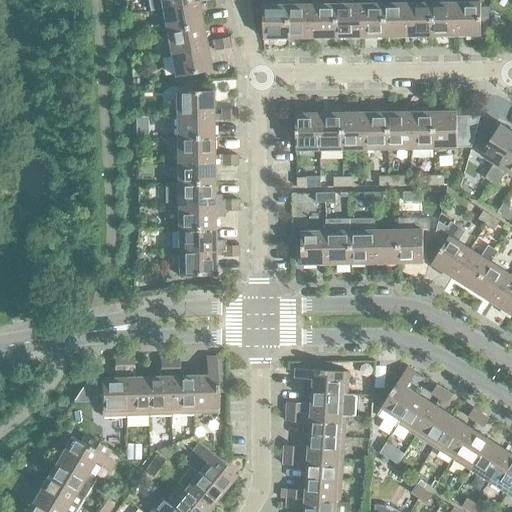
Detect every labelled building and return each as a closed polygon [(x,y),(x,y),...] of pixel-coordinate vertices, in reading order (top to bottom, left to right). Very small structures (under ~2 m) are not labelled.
[(161,8),(197,2),(205,0),(206,5),(214,4),(213,0),(147,0),(149,11),(161,8)] [(161,8),(165,31),(201,24),(197,2),(161,8)] [(432,3),(432,35),(456,35),(456,2),(432,3)] [(456,2),(456,35),(481,35),(480,2),(456,2)] [(360,4),(360,36),(384,36),(384,3),(360,4)] [(384,3),(384,36),(408,36),(408,3),(384,3)] [(408,3),(408,36),(432,35),(432,3),(408,3)] [(288,5),(288,38),(312,37),(312,4),(288,5)] [(312,4),(312,37),(336,37),(336,4),(312,4)] [(336,4),(336,37),(360,36),(360,4),(336,4)] [(288,38),(288,5),(263,5),(263,38),(288,38)] [(165,31),(169,53),(205,46),(201,24),(165,31)] [(220,38),(222,48),(230,47),(228,37),(220,38)] [(215,50),(222,48),(220,38),(213,40),(215,50)] [(209,70),(205,46),(169,53),(174,76),(209,70)] [(175,91),(175,115),(212,114),(211,91),(175,91)] [(436,111),(433,111),(434,148),(457,147),(457,111),(446,111),(446,109),(436,110),(436,111)] [(365,112),(365,149),(388,148),(388,112),(385,112),(385,110),(375,111),(375,112),(365,112)] [(411,148),(410,112),(400,112),(400,110),(390,110),(390,112),(388,112),(388,148),(411,148)] [(420,112),(410,112),(411,148),(434,148),(433,111),(430,111),(430,110),(420,110),(420,112)] [(320,149),(319,113),(309,113),(309,111),(299,112),(299,113),(296,113),(296,150),(320,149)] [(329,113),(319,113),(320,149),(342,149),(342,113),(339,113),(339,111),(329,111),(329,113)] [(342,113),(342,149),(365,149),(365,112),(355,113),(355,111),(345,111),(345,113),(342,113)] [(175,115),(176,137),(212,137),(212,114),(175,115)] [(484,178),(490,182),(511,147),(511,131),(500,124),(481,154),(494,163),(484,178)] [(176,137),(176,160),(212,160),(212,137),(176,137)] [(506,171),(511,174),(511,147),(490,182),(497,185),(506,171)] [(176,160),(176,183),(213,182),(212,160),(176,160)] [(425,185),(434,185),(434,175),(425,175),(425,185)] [(434,175),(434,185),(444,185),(444,175),(434,175)] [(389,186),(389,176),(379,176),(379,186),(389,186)] [(398,176),(389,176),(389,186),(399,186),(398,176)] [(306,177),(296,177),(297,187),(307,187),(306,177)] [(319,177),(311,177),(311,187),(319,187),(319,177)] [(343,187),(343,177),(334,177),(334,187),(343,187)] [(353,177),(343,177),(343,187),(353,187),(353,177)] [(213,195),(213,182),(176,183),(164,183),(165,206),(177,206),(222,205),(222,210),(223,210),(229,210),(229,200),(217,200),(217,195),(213,195)] [(413,201),(413,191),(403,191),(403,202),(413,201)] [(364,202),(374,202),(374,192),(364,192),(364,202)] [(374,192),(374,202),(383,202),(383,192),(374,192)] [(316,203),(328,203),(328,193),(316,193),(316,203)] [(223,216),(223,210),(222,210),(222,205),(177,206),(177,228),(213,228),(213,216),(223,216)] [(486,224),(492,216),(483,210),(476,223),(484,228),(486,224)] [(500,221),(492,216),(486,224),(494,229),(500,221)] [(398,218),(398,230),(398,262),(423,262),(423,231),(430,231),(430,217),(398,218)] [(375,263),(375,230),(374,218),(350,219),(351,263),(375,263)] [(326,231),(327,263),(351,263),(350,219),(326,219),(326,231)] [(432,263),(452,277),(470,249),(459,242),(466,231),(451,221),(447,227),(438,221),(434,238),(444,244),(432,263)] [(177,251),(214,251),(223,251),(223,256),(230,256),(230,245),(226,245),(226,240),(214,240),(213,228),(177,228),(177,251)] [(398,262),(398,230),(375,230),(375,263),(398,262)] [(302,264),(327,263),(326,231),(301,231),(302,264)] [(490,262),(491,262),(498,252),(488,245),(481,256),(470,249),(452,277),(473,289),(490,262)] [(214,251),(177,251),(178,275),(214,274),(214,251)] [(510,275),(491,262),(490,262),(473,289),(493,302),(510,275)] [(493,302),(511,314),(511,275),(510,275),(493,302)] [(123,365),(122,355),(113,356),(114,366),(123,365)] [(147,414),(146,377),(133,377),(133,355),(122,355),(123,365),(123,377),(125,415),(147,414)] [(205,367),(208,369),(215,368),(215,356),(205,357),(205,367)] [(169,367),(168,357),(158,358),(159,368),(169,367)] [(178,357),(168,357),(169,367),(178,367),(178,357)] [(416,371),(407,366),(401,376),(409,382),(416,371)] [(295,368),(295,378),(307,379),(307,369),(295,368)] [(313,369),(312,391),(347,394),(347,393),(349,371),(313,369)] [(215,374),(192,375),(193,413),(217,412),(215,374)] [(169,376),(170,413),(193,413),(192,375),(169,376)] [(146,377),(147,414),(170,413),(169,376),(146,377)] [(395,427),(397,423),(417,393),(406,387),(409,382),(401,376),(376,415),(395,427)] [(125,415),(123,377),(100,378),(101,416),(125,415)] [(86,382),(74,401),(96,400),(95,381),(86,382)] [(439,398),(444,390),(436,385),(431,393),(439,398)] [(373,388),(373,397),(382,398),(382,389),(373,388)] [(453,395),(444,390),(439,398),(447,403),(453,395)] [(296,412),(310,413),(346,415),(346,416),(354,417),(356,394),(347,393),(347,394),(312,391),(311,403),(287,402),(286,411),(296,412)] [(397,423),(416,435),(435,405),(417,393),(397,423)] [(416,435),(434,447),(453,417),(435,405),(416,435)] [(468,416),(476,421),(481,413),(473,408),(468,416)] [(296,412),(286,411),(286,421),(296,422),(296,412)] [(344,437),(346,416),(346,415),(310,413),(309,435),(344,437)] [(481,413),(476,421),(484,427),(489,418),(481,413)] [(434,447),(452,458),(471,428),(453,417),(434,447)] [(452,458),(470,470),(490,440),(471,428),(452,458)] [(59,456),(87,473),(93,462),(110,471),(115,463),(107,457),(111,450),(84,434),(80,441),(71,436),(59,456)] [(307,456),(343,458),(344,437),(309,435),(307,456)] [(470,470),(488,481),(508,451),(490,440),(470,470)] [(126,443),(125,458),(138,459),(139,443),(126,443)] [(205,463),(198,472),(221,492),(236,474),(212,455),(198,443),(191,451),(205,463)] [(284,454),(294,455),(294,445),(284,445),(284,454)] [(488,481),(507,493),(511,484),(511,453),(508,451),(488,481)] [(156,454),(150,462),(160,469),(165,461),(156,454)] [(293,465),(294,455),(284,454),(283,464),(293,465)] [(47,476),(75,492),(87,473),(59,456),(47,476)] [(306,478),(342,480),(343,458),(307,456),(306,478)] [(160,469),(150,462),(145,470),(154,476),(160,469)] [(184,489),(208,508),(221,492),(198,472),(184,489)] [(35,495),(63,511),(76,511),(84,498),(75,492),(47,476),(35,495)] [(305,499),(340,502),(342,480),(306,478),(305,499)] [(418,498),(424,489),(417,484),(411,493),(418,498)] [(170,505),(178,511),(204,511),(208,508),(184,489),(170,505)] [(287,489),(287,498),(297,499),(297,489),(287,489)] [(433,494),(424,489),(418,498),(417,500),(422,503),(423,501),(427,504),(433,494)] [(25,511),(63,511),(35,495),(25,511)] [(148,511),(178,511),(170,505),(161,497),(148,511)] [(461,507),(468,511),(469,511),(476,502),(468,497),(461,507)] [(304,509),(303,511),(339,511),(340,502),(305,499),(297,499),(287,498),(286,508),(304,509)] [(99,507),(105,511),(109,511),(114,506),(105,499),(99,507)] [(476,502),(469,511),(481,511),(484,508),(476,502)]
